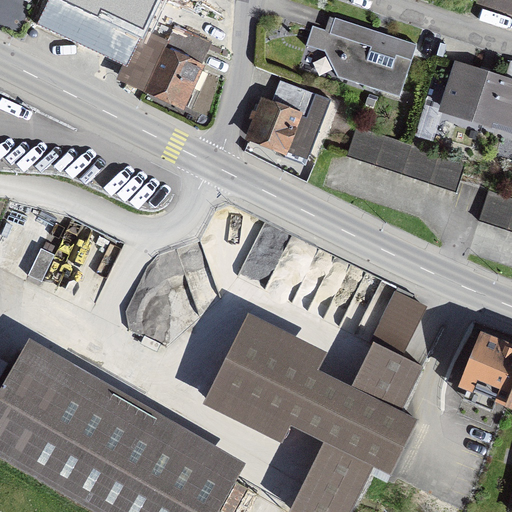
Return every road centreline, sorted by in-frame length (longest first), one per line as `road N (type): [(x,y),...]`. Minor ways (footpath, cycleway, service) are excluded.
road 1 (secondary): [(212,164),(511,305)]
road 2 (unknown): [(157,231),(92,314),(93,329),(105,350),(247,446)]
road 3 (residential): [(0,187),(90,204),(157,231),(191,222),(212,164)]
road 4 (secondary): [(0,61),(212,164)]
road 5 (unknown): [(470,288),(424,402),(417,478)]
road 6 (residential): [(212,164),(236,102),(244,0)]
road 7 (residential): [(385,0),(511,42)]
